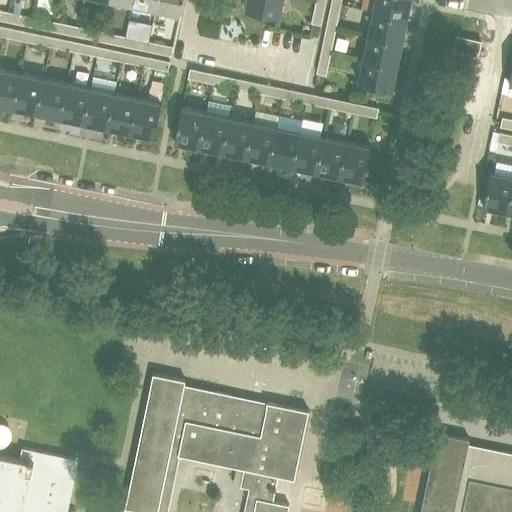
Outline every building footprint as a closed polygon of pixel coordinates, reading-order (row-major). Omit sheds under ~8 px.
[(156,9),(157,0),(133,0),(133,4),(156,9)] [(157,0),(156,9),(180,14),(183,0),(157,0)] [(280,16),(283,0),(247,0),(246,9),(280,16)] [(321,24),(326,0),(317,0),(312,22),(321,24)] [(408,17),(411,0),(375,0),(373,10),(408,17)] [(337,27),(342,3),(332,2),(328,25),(337,27)] [(0,18),(6,20),(8,11),(0,9),(0,18)] [(403,41),(408,17),(373,10),(368,34),(403,41)] [(30,25),(32,16),(8,11),(6,20),(30,25)] [(53,30),(55,21),(32,16),(30,25),(53,30)] [(77,35),(79,26),(55,21),(53,30),(77,35)] [(332,50),(337,27),(328,25),(323,49),(332,50)] [(27,41),(29,31),(5,26),(3,36),(27,41)] [(100,40),(102,31),(79,26),(77,35),(100,40)] [(50,46),(52,36),(29,31),(27,41),(50,46)] [(124,45),(126,36),(102,31),(100,40),(124,45)] [(398,64),(403,41),(368,34),(363,57),(398,64)] [(454,49),(478,54),(481,41),(457,35),(454,49)] [(74,51),(76,41),(52,36),(50,46),(74,51)] [(147,50),(149,41),(126,36),(124,45),(147,50)] [(97,55),(99,46),(76,41),(74,51),(97,55)] [(149,41),(147,50),(172,55),(174,46),(149,41)] [(121,60),(123,51),(99,46),(97,55),(121,60)] [(327,75),(332,50),(323,49),(318,73),(327,75)] [(144,65),(146,55),(123,51),(121,60),(144,65)] [(146,55),(144,65),(169,70),(170,66),(171,60),(146,55)] [(393,88),(398,64),(363,57),(358,81),(393,88)] [(0,103),(13,107),(20,72),(0,67),(0,103)] [(212,82),(214,73),(191,69),(191,71),(189,77),(212,82)] [(37,112),(44,77),(20,72),(13,107),(37,112)] [(236,87),(238,78),(214,73),(212,82),(236,87)] [(60,117),(67,82),(44,77),(37,112),(60,117)] [(259,92),(261,83),(238,78),(236,87),(259,92)] [(84,121),(91,87),(67,82),(60,117),(84,121)] [(283,97),(285,88),(261,83),(259,92),(283,97)] [(107,126),(114,92),(91,87),(84,121),(107,126)] [(306,102),(308,93),(285,88),(283,97),(306,102)] [(131,131),(138,97),(114,92),(107,126),(131,131)] [(330,107),(332,98),(308,93),(306,102),(330,107)] [(138,97),(131,131),(155,136),(162,102),(138,97)] [(353,112),(355,103),(332,98),(330,107),(353,112)] [(355,103),(353,112),(377,117),(379,108),(355,103)] [(199,146),(206,111),(182,106),(175,141),(199,146)] [(222,151),(230,116),(206,111),(199,146),(222,151)] [(246,155),(253,121),(230,116),(222,151),(246,155)] [(511,128),(511,118),(503,117),(501,126),(511,128)] [(269,160),(277,126),(253,121),(246,155),(269,160)] [(293,165),(300,131),(277,126),(269,160),(293,165)] [(316,170),(324,135),(300,131),(293,165),(316,170)] [(511,143),(511,134),(500,131),(498,141),(511,143)] [(340,175),(347,140),(324,135),(316,170),(340,175)] [(347,140),(340,175),(364,180),(371,146),(347,140)] [(508,210),(511,189),(511,174),(491,170),(483,205),(508,210)] [(273,500),(279,474),(295,478),(301,449),(309,409),(184,383),(185,379),(154,372),(126,506),(127,506),(127,507),(94,501),(91,511),(287,511),(289,504),(273,500)] [(511,511),(511,452),(468,443),(469,438),(438,432),(420,511),(511,511)] [(20,458),(0,453),(0,511),(67,511),(69,504),(65,503),(74,458),(23,447),(20,458)]
